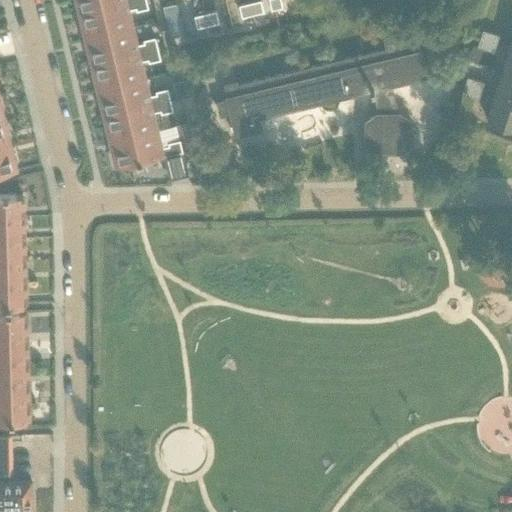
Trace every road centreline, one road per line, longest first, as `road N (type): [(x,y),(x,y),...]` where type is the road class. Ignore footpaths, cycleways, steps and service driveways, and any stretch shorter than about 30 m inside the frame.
road 1 (residential): [(71,206),(511,196)]
road 2 (residential): [(75,511),(71,206)]
road 3 (residential): [(71,206),(23,0)]
